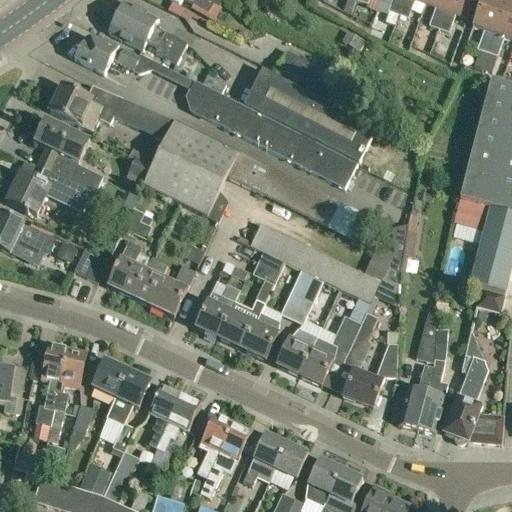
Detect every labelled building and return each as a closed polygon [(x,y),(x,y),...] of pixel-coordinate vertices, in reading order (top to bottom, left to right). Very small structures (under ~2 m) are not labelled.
[(162,0),(172,5),(181,10),(186,2),(194,6),(208,15),(214,5),(219,8),(223,1),(220,0),(162,0)] [(351,16),(356,3),(348,0),(347,0),(343,13),(351,16)] [(394,0),(389,14),(399,17),(405,0),(394,0)] [(405,0),(399,17),(395,29),(405,33),(415,2),(426,6),(428,0),(405,0)] [(428,0),(426,6),(437,10),(427,37),(436,40),(437,38),(438,38),(440,32),(451,0),(428,0)] [(456,17),(468,21),(475,0),(451,0),(440,32),(450,35),(456,17)] [(478,52),(486,55),(504,4),(493,0),(483,0),(473,29),(484,33),(478,52)] [(505,2),(504,4),(486,55),(498,59),(505,41),(511,43),(511,6),(510,6),(510,4),(505,2)] [(116,22),(184,53),(189,44),(156,29),(158,23),(123,7),(116,22)] [(179,64),(184,53),(116,22),(109,37),(144,52),(148,44),(159,50),(157,54),(179,64)] [(117,64),(133,72),(139,62),(105,44),(103,48),(90,41),(86,48),(83,47),(75,62),(105,78),(114,58),(119,61),(117,64)] [(277,76),(313,96),(324,76),(287,56),(277,76)] [(497,61),(486,57),(480,73),(491,77),(493,71),(497,61)] [(141,58),(139,62),(133,72),(138,75),(148,71),(190,92),(189,94),(191,99),(192,100),(187,109),(189,114),(344,193),(356,168),(141,58)] [(361,166),(378,134),(264,73),(246,107),(361,166)] [(208,76),(203,87),(222,97),(227,86),(208,76)] [(482,291),(506,298),(511,275),(511,87),(491,81),(460,202),(492,211),(482,248),(472,288),(482,291)] [(173,124),(122,102),(93,90),(88,101),(62,89),(50,115),(93,136),(99,123),(110,128),(114,120),(162,144),(173,124)] [(90,144),(50,124),(46,122),(35,145),(46,150),(36,170),(84,193),(91,197),(95,199),(103,180),(78,168),(90,144)] [(173,130),(145,189),(194,213),(219,225),(228,207),(220,196),(228,181),(327,230),(340,204),(175,124),(173,130)] [(132,151),(130,157),(152,168),(156,160),(143,153),(142,156),(132,151)] [(152,168),(130,157),(125,167),(130,170),(128,175),(145,183),(152,168)] [(91,197),(84,193),(36,170),(36,172),(43,176),(38,185),(20,176),(6,205),(37,220),(45,203),(79,220),(91,197)] [(470,245),(482,248),(492,211),(460,202),(454,225),(474,231),(470,245)] [(135,209),(125,230),(149,241),(154,230),(148,228),(151,222),(144,219),(146,215),(135,209)] [(408,227),(400,276),(406,276),(408,260),(415,261),(420,229),(415,228),(417,217),(411,215),(408,227)] [(0,251),(14,258),(21,243),(40,252),(49,256),(55,243),(1,217),(0,217),(0,251)] [(257,252),(265,256),(286,266),(372,308),(376,301),(396,260),(394,231),(392,231),(382,227),(373,247),(379,250),(365,278),(267,231),(257,252)] [(394,231),(396,260),(376,301),(399,311),(400,276),(408,227),(394,231)] [(63,261),(70,247),(63,244),(56,258),(63,261)] [(148,275),(147,275),(153,263),(140,257),(143,252),(130,245),(109,290),(136,302),(148,275)] [(194,248),(188,259),(201,265),(206,254),(194,248)] [(75,275),(87,280),(98,257),(86,252),(75,275)] [(281,277),(286,266),(265,256),(260,267),(281,277)] [(98,257),(87,280),(98,286),(109,262),(98,257)] [(136,302),(153,310),(166,283),(162,281),(168,269),(154,262),(153,263),(147,275),(148,275),(136,302)] [(267,283),(276,288),(277,285),(281,277),(260,267),(255,277),(267,283)] [(176,288),(166,283),(153,310),(175,320),(196,276),(184,270),(176,288)] [(293,324),(314,281),(303,276),(282,319),(293,324)] [(324,286),(314,281),(293,324),(303,329),(324,286)] [(220,341),(232,315),(236,306),(222,300),(227,289),(219,285),(197,331),(220,341)] [(253,314),(236,306),(232,315),(220,341),(245,353),(262,317),(266,310),(274,294),(264,289),(257,306),(253,314)] [(502,315),(506,298),(482,291),(478,309),(502,315)] [(340,352),(350,357),(351,357),(369,317),(373,309),(359,303),(351,322),(346,320),(333,349),(318,342),(313,353),(301,379),(324,389),(340,352)] [(266,310),(262,317),(245,353),(268,363),(280,338),(281,326),(280,326),(281,318),(266,310)] [(434,367),(435,321),(435,317),(428,316),(417,362),(434,367)] [(378,322),(369,317),(351,357),(350,357),(344,371),(353,375),(344,400),(375,411),(386,381),(397,381),(399,359),(398,348),(390,348),(376,384),(355,376),(357,371),(360,372),(372,347),(369,345),(374,334),(372,333),(378,322)] [(434,367),(435,370),(418,434),(436,438),(446,399),(449,387),(440,385),(444,373),(447,356),(448,332),(445,332),(445,320),(435,321),(434,367)] [(291,343),(279,369),(301,379),(313,353),(318,342),(298,333),(291,343)] [(468,445),(471,447),(472,446),(503,447),(505,420),(481,418),(484,411),(477,408),(489,375),(484,373),(487,366),(484,365),(471,336),(466,358),(463,374),(469,376),(446,437),(456,441),(456,444),(457,446),(459,448),(462,449),(466,448),(468,445)] [(51,429),(55,415),(59,395),(70,353),(50,348),(42,383),(49,384),(44,408),(40,407),(37,425),(51,429)] [(88,357),(70,353),(59,395),(55,415),(51,429),(48,444),(57,446),(69,397),(65,396),(67,388),(81,391),(88,357)] [(0,408),(4,409),(3,416),(21,418),(23,402),(11,400),(15,369),(2,367),(3,363),(1,360),(0,360),(0,408)] [(94,391),(117,401),(130,374),(106,364),(94,391)] [(418,434),(435,370),(426,368),(420,392),(410,390),(400,429),(418,434)] [(152,385),(130,374),(117,401),(108,421),(124,428),(133,409),(140,412),(152,385)] [(150,448),(157,452),(164,437),(181,399),(162,390),(150,416),(159,421),(154,433),(157,434),(150,448)] [(202,408),(181,399),(164,437),(157,452),(165,455),(170,446),(167,445),(169,440),(173,442),(179,430),(189,435),(202,408)] [(93,412),(80,409),(73,434),(85,438),(93,412)] [(202,448),(210,452),(198,478),(208,483),(214,469),(220,458),(235,427),(217,418),(202,448)] [(126,457),(136,432),(125,427),(114,452),(126,457)] [(214,469),(208,483),(218,488),(225,474),(233,477),(253,435),(235,427),(220,458),(214,469)] [(270,485),(276,472),(288,448),(266,438),(249,475),(244,485),(254,490),(259,480),(270,485)] [(11,473),(38,482),(44,464),(33,460),(35,454),(19,448),(11,473)] [(310,458),(288,448),(276,472),(299,483),(310,458)] [(61,480),(67,455),(50,451),(44,476),(61,480)] [(37,460),(44,462),(46,454),(39,452),(37,460)] [(329,497),(332,498),(342,473),(321,464),(310,488),(309,501),(324,508),(329,497)] [(354,479),(342,473),(332,498),(329,497),(324,508),(323,510),(326,511),(355,511),(357,509),(353,507),(364,483),(354,479)] [(131,482),(117,475),(105,500),(106,501),(115,505),(119,507),(131,482)] [(42,480),(34,505),(45,508),(54,484),(42,480)] [(195,483),(189,499),(199,502),(205,486),(195,483)] [(45,508),(56,511),(66,488),(54,484),(45,508)] [(70,511),(78,492),(66,488),(56,511),(70,511)] [(70,511),(83,511),(90,495),(78,492),(70,511)] [(407,511),(409,510),(374,493),(364,511),(407,511)] [(83,511),(96,511),(102,499),(90,495),(83,511)] [(282,496),(274,511),(291,511),(296,502),(282,496)] [(111,511),(115,505),(106,501),(102,499),(96,511),(111,511)] [(153,511),(168,511),(171,503),(157,499),(153,511)] [(302,511),(305,506),(296,502),(291,511),(302,511)] [(182,511),(184,507),(171,503),(168,511),(182,511)]
